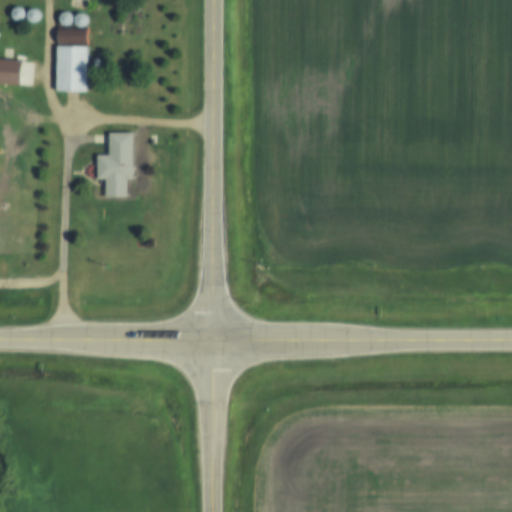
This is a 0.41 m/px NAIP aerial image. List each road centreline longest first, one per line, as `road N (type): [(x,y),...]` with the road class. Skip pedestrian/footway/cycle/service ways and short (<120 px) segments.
road 1 (secondary): [(511,343),(0,340)]
road 2 (tertiary): [(222,343),(223,0)]
road 3 (tertiary): [(218,511),(222,343)]
